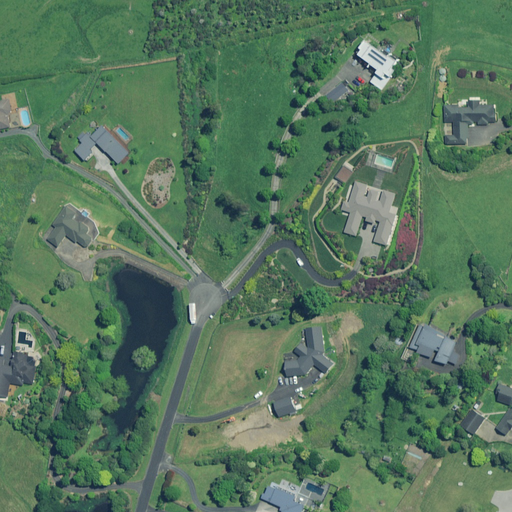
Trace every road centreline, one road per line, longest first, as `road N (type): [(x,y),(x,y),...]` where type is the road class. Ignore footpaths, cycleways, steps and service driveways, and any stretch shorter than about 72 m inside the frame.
road 1 (unknown): [(208,298),(114,200),(17,139)]
road 2 (residential): [(140,511),(208,298)]
